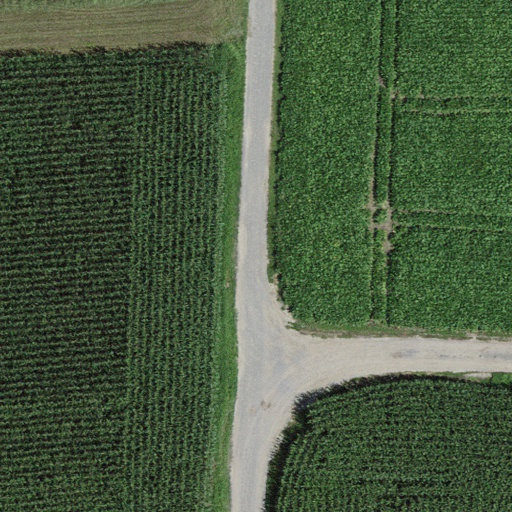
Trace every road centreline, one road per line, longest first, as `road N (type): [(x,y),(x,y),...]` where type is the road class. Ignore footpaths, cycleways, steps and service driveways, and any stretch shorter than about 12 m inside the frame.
road 1 (track): [(256,511),(265,0)]
road 2 (track): [(259,350),(511,359)]
